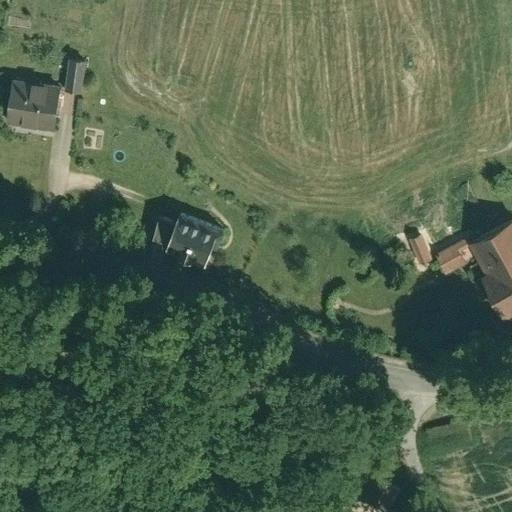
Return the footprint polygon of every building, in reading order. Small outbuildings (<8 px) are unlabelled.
[(65,60),(60,92),(75,94),(80,62),(65,60)] [(58,87),(12,80),(4,129),(51,136),(58,87)] [(219,232),(179,216),(175,226),(165,250),(164,255),(204,271),(219,232)] [(511,222),(509,216),(432,257),(441,275),(472,258),(481,274),(475,277),(492,310),(498,307),(511,332),(511,222)] [(165,250),(175,226),(156,218),(146,243),(165,250)] [(423,235),(413,238),(421,264),(432,260),(423,235)] [(470,415),(432,425),(439,450),(477,440),(470,415)] [(389,511),(404,497),(390,483),(366,505),(372,511),(389,511)]
